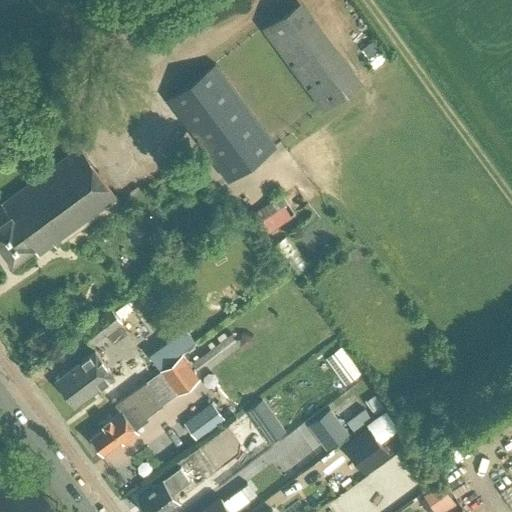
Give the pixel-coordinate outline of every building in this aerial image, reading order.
[(362,80),(302,0),(299,0),(262,28),(322,110),(362,80)] [(276,145),(215,62),(166,99),(227,182),(276,145)] [(52,241),(55,246),(118,199),(79,146),(2,203),(9,213),(0,220),(0,243),(12,259),(32,244),(37,252),(52,241)] [(270,234),(297,216),(284,196),(257,213),(270,234)] [(150,212),(131,226),(143,242),(162,228),(150,212)] [(76,294),(78,284),(66,281),(64,291),(76,294)] [(91,344),(122,321),(111,306),(80,329),(91,344)] [(154,366),(192,339),(181,324),(144,351),(154,366)] [(231,332),(200,355),(205,362),(236,338),(231,332)] [(251,346),(253,334),(240,332),(239,345),(251,346)] [(113,374),(94,349),(56,377),(75,403),(113,374)] [(166,404),(199,379),(186,361),(179,365),(174,358),(147,379),(152,386),(166,404)] [(242,407),(264,441),(283,429),(261,395),(242,407)] [(102,423),(104,426),(91,436),(103,452),(121,439),(123,442),(137,432),(133,426),(145,417),(134,402),(122,411),(121,410),(102,423)] [(222,418),(210,402),(184,422),(196,438),(222,418)] [(349,433),(330,406),(307,423),(327,449),(349,433)] [(363,408),(347,420),(353,429),(370,417),(363,408)] [(368,426),(344,444),(364,470),(388,452),(368,426)] [(171,493),(189,480),(189,479),(195,474),(187,462),(180,467),(181,468),(138,499),(146,511),(163,511),(177,502),(171,493)] [(218,486),(236,473),(228,462),(210,474),(218,486)] [(303,467),(275,488),(283,499),(311,479),(303,467)] [(423,494),(435,511),(449,511),(458,506),(441,481),(423,494)] [(230,511),(219,497),(199,511),(230,511)] [(261,498),(248,509),(250,511),(259,511),(267,505),(261,498)]
